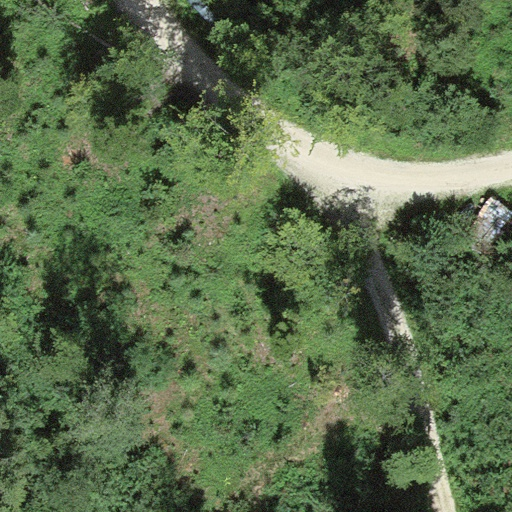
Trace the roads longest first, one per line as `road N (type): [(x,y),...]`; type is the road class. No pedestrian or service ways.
road 1 (track): [(354,180),(346,227),(449,511)]
road 2 (track): [(141,0),(171,44),(264,129),(354,180)]
road 3 (track): [(354,180),(447,187),(511,166)]
